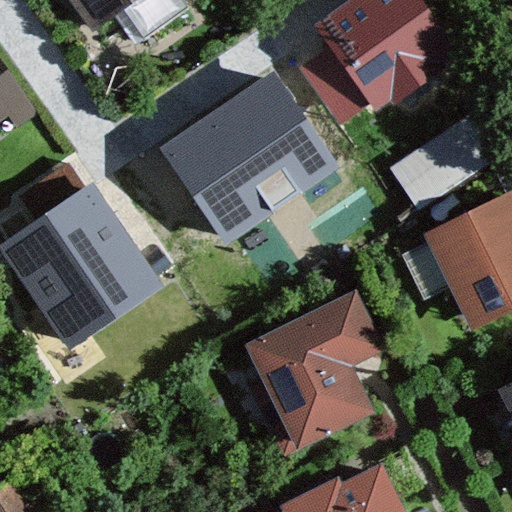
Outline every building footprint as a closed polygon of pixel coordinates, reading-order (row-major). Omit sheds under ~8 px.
[(184,0),(77,0),(96,26),(123,6),(146,37),(189,6),(184,0)] [(404,12),(316,70),(349,121),(438,63),(404,12)] [(0,58),(0,112),(6,108),(16,121),(35,108),(0,58)] [(502,155),(511,148),(511,110),(504,93),(505,98),(376,186),(399,219),(499,151),(502,155)] [(265,107),(176,165),(209,216),(298,158),(265,107)] [(93,196),(33,237),(102,339),(162,299),(93,196)] [(511,203),(508,196),(432,234),(459,288),(468,283),(486,319),(511,306),(511,203)] [(354,298),(255,347),(302,441),(368,408),(345,362),(378,346),(354,298)] [(19,472),(0,483),(0,511),(34,511),(41,508),(19,472)] [(399,511),(380,472),(340,492),(336,486),(292,508),(293,511),(399,511)]
